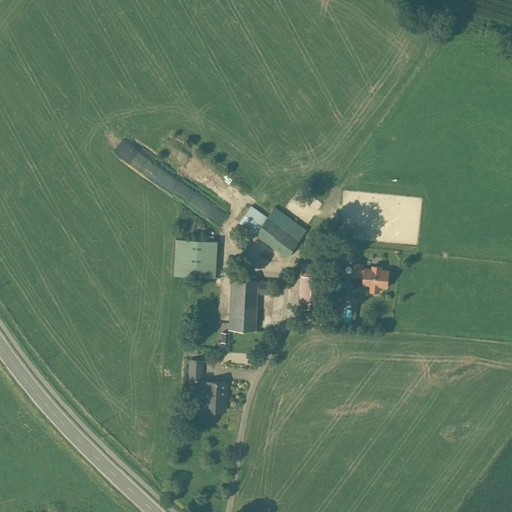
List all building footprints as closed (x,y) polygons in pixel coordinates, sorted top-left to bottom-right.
[(174,157),(179,162),(181,160),(186,165),(187,163),(191,166),(194,163),(180,150),(174,157)] [(267,218),(250,206),(239,222),(255,234),(267,218)] [(306,232),(283,215),(276,225),(299,241),(306,232)] [(276,225),(267,218),(255,234),(287,258),(299,241),(276,225)] [(216,241),(175,239),(174,275),(214,277),(215,266),(214,266),(216,241)] [(362,265),(354,264),(352,276),(361,277),(361,276),(364,276),(364,270),(362,269),(362,265)] [(381,267),(372,266),(372,269),(364,268),(364,270),(364,276),(363,285),(371,285),(370,288),(379,289),(380,280),(388,281),(388,271),(381,270),(381,267)] [(321,276),(303,275),(302,284),(320,284),(321,276)] [(274,282),(230,280),(227,352),(254,354),(257,293),(274,294),(274,282)] [(201,361),(189,360),(188,381),(200,381),(201,361)] [(225,382),(205,381),(203,408),(224,409),(225,382)]
